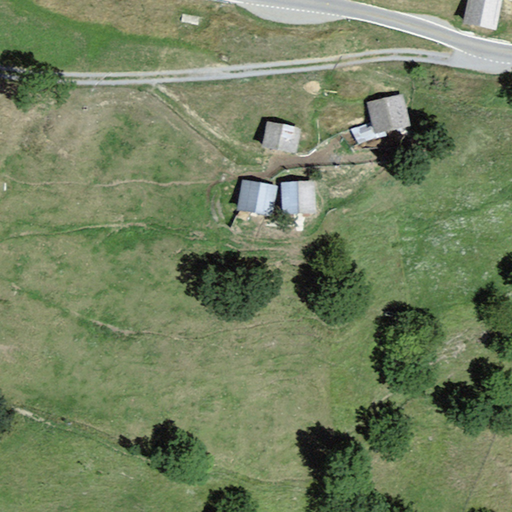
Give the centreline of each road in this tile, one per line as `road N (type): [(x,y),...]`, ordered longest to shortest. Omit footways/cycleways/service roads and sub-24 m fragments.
road 1 (track): [(504,55),(175,77),(0,72)]
road 2 (tertiary): [(511,56),(377,15),(292,0)]
